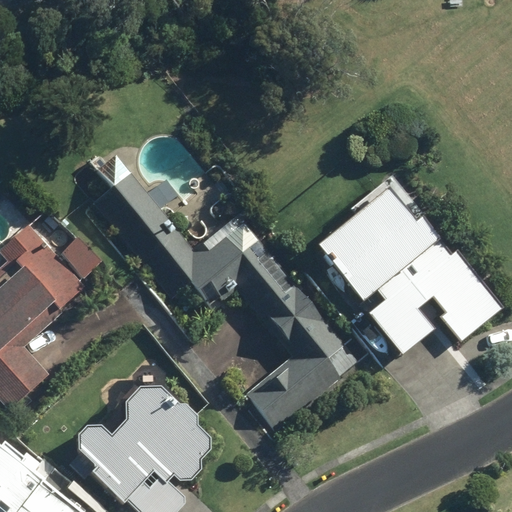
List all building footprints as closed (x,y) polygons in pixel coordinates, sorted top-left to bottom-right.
[(85,206),(196,344),(221,325),(208,309),(231,290),(286,359),(239,397),(269,434),(354,366),(241,224),(201,256),(195,248),(188,253),(125,174),(85,206)] [(455,351),(499,313),(449,255),(443,261),(412,226),(404,232),(372,196),(305,254),(397,360),(427,334),(411,315),(424,304),(436,318),(430,323),(455,351)] [(54,224),(44,213),(23,233),(20,230),(0,247),(0,264),(1,265),(0,265),(0,420),(46,379),(10,340),(37,314),(44,321),(78,290),(74,286),(97,264),(73,238),(70,235),(77,229),(64,215),(54,224)] [(71,474),(73,475),(113,511),(144,479),(148,482),(123,509),(126,511),(173,511),(181,504),(159,484),(164,479),(171,485),(172,485),(173,485),(174,486),(175,486),(177,486),(178,486),(179,486),(180,486),(181,485),(182,485),(183,485),(184,484),(185,484),(186,483),(187,482),(188,482),(189,481),(189,480),(190,479),(191,478),(191,477),(192,476),(192,475),(193,474),(193,473),(193,472),(193,471),(193,470),(193,469),(193,468),(193,467),(193,465),(193,464),(192,463),(192,462),(205,447),(188,431),(190,428),(168,408),(163,414),(145,397),(127,396),(114,410),(114,431),(99,446),(98,444),(97,443),(95,441),(93,440),(92,439),(90,438),(88,437),(86,436),(83,436),(81,436),(79,436),(77,437),(75,437),(73,438),(71,439),(69,440),(68,442),(66,443),(65,445),(64,447),(63,449),(62,451),(62,453),(61,455),(61,457),(62,460),(62,462),(63,464),(64,466),(65,468),(66,469),(68,471),(69,472),(71,474)] [(65,511),(24,481),(33,470),(18,459),(12,466),(0,457),(0,511),(65,511)]
